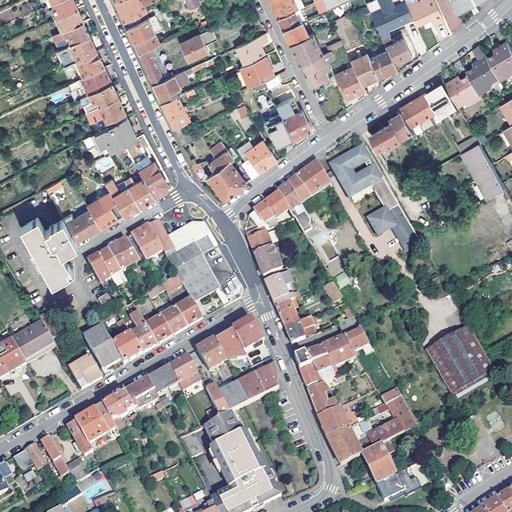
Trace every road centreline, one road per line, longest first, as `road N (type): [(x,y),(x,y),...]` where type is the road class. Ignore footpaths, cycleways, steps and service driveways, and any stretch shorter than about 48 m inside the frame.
road 1 (residential): [(260,298),(0,452)]
road 2 (residential): [(293,511),(325,495),(331,476),(260,298)]
road 3 (residential): [(328,139),(507,5)]
road 4 (residential): [(99,0),(190,189)]
road 5 (residential): [(262,0),(328,139)]
road 6 (residential): [(219,220),(328,139)]
road 7 (residential): [(190,189),(75,254)]
